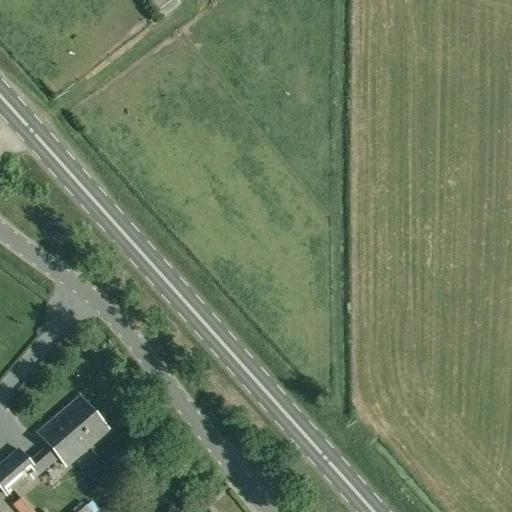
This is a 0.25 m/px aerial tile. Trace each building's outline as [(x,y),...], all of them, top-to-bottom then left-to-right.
[(173,15),(188,1),(187,0),(164,0),(162,3),(173,15)] [(47,445),(58,458),(66,467),(108,430),(80,397),(37,434),(47,445)] [(18,450),(0,465),(0,488),(6,495),(30,475),(33,479),(58,458),(47,445),(28,461),(18,450)] [(99,488),(95,500),(106,503),(110,491),(99,488)] [(25,511),(38,511),(28,500),(21,507),(25,511)]
